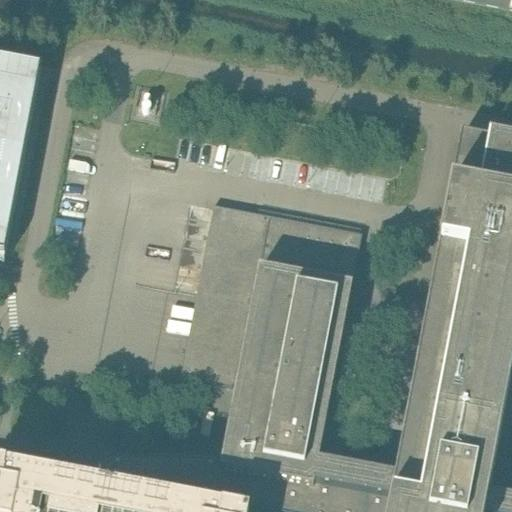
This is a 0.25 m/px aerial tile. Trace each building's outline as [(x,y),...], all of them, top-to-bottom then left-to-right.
[(0,263),(3,264),(39,74),(0,66),(0,263)] [(168,88),(130,82),(123,119),(161,125),(168,88)] [(394,482),(389,507),(388,511),(511,511),(511,149),(460,139),(394,482)] [(100,462),(100,480),(190,497),(244,507),(243,511),(388,511),(389,507),(394,482),(318,467),(351,294),(350,294),(352,283),(353,283),(361,238),(212,210),(196,297),(252,307),(235,391),(235,393),(221,464),(222,464),(222,465),(100,462)] [(0,511),(243,511),(244,507),(190,497),(100,480),(50,470),(19,464),(0,460),(0,511)]
